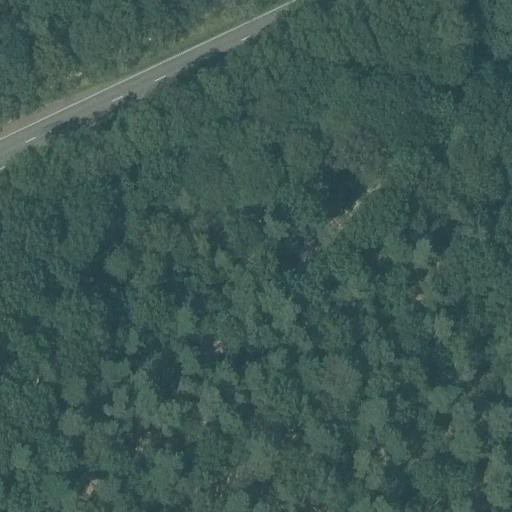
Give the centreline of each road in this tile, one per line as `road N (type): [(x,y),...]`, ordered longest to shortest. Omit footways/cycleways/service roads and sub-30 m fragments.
road 1 (track): [(0,404),(310,102),(368,91),(395,108),(511,288)]
road 2 (secondary): [(0,143),(301,0)]
